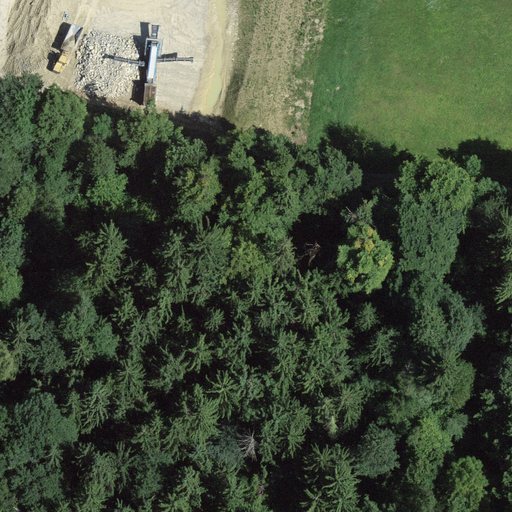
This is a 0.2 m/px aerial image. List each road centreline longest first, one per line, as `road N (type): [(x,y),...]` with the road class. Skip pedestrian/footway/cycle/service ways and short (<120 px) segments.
road 1 (track): [(0,100),(275,171),(511,186)]
road 2 (track): [(416,180),(421,294),(459,511)]
